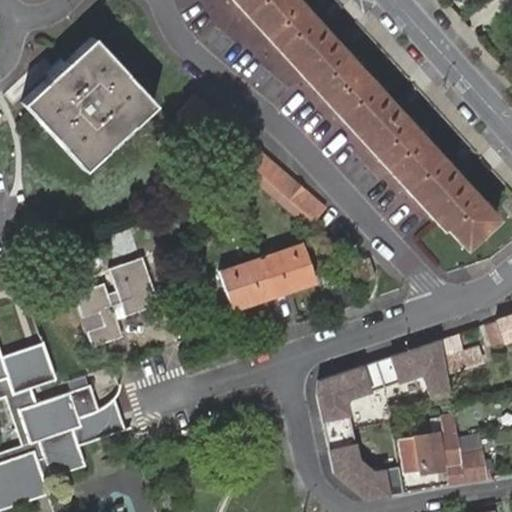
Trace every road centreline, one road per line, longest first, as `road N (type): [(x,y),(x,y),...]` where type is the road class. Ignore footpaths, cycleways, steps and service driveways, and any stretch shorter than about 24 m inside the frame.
road 1 (residential): [(435,312),(424,280),(291,135),(204,60),(159,0)]
road 2 (residential): [(307,356),(296,397),(316,483),(353,511)]
road 3 (secondary): [(393,0),(511,131)]
road 4 (residential): [(307,356),(156,403)]
road 5 (residential): [(358,511),(511,487)]
road 6 (residential): [(435,312),(307,356)]
